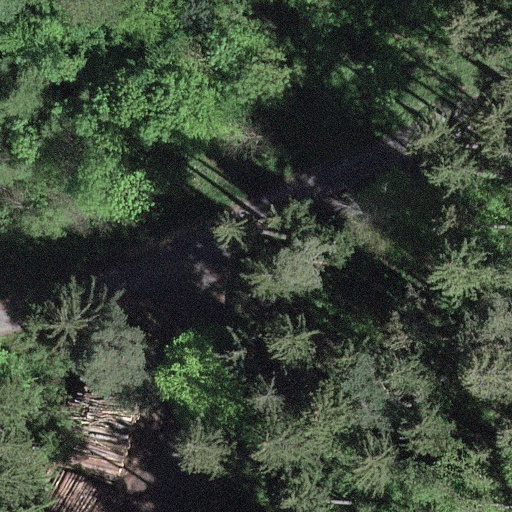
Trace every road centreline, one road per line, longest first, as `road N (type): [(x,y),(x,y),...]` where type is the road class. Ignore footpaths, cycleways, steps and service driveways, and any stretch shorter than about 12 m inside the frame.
road 1 (track): [(0,319),(262,231),(511,106)]
road 2 (track): [(313,204),(202,425),(144,511)]
